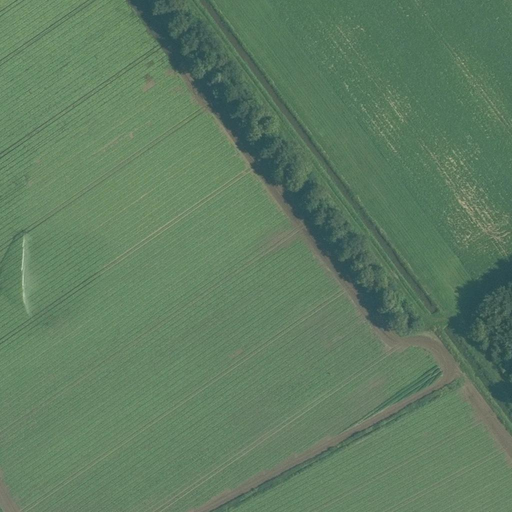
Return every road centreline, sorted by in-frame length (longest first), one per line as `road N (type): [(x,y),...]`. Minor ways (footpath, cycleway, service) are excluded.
road 1 (track): [(511,402),(211,0)]
road 2 (track): [(435,325),(192,0)]
